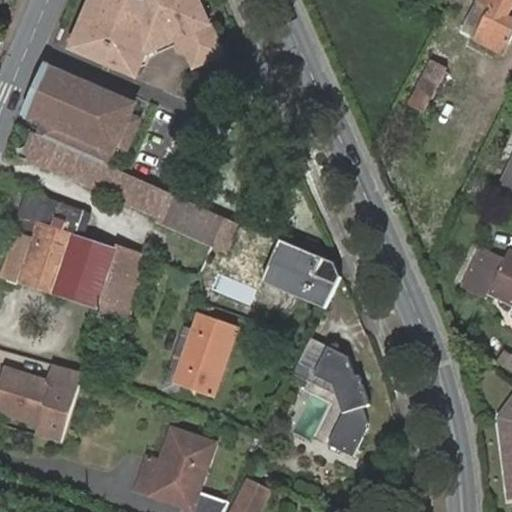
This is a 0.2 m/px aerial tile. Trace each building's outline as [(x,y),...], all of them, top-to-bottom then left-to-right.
[(181,37),(187,47),(195,65),(221,52),(199,0),(94,0),(74,48),(137,76),(146,53),(175,40),(181,37)] [(511,0),(480,0),(469,22),(480,28),(475,40),(504,54),(511,36),(511,17),(510,16),(511,10),(511,0)] [(445,29),(435,49),(451,56),(460,37),(445,29)] [(180,50),(187,47),(181,37),(175,40),(180,50)] [(451,56),(435,49),(411,102),(425,109),(451,56)] [(43,137),(60,144),(107,165),(115,148),(117,143),(129,148),(136,131),(140,121),(129,115),(132,107),(48,70),(30,112),(50,121),(43,137)] [(161,216),(171,192),(120,170),(107,165),(60,144),(49,168),(161,216)] [(511,161),(500,186),(511,191),(511,161)] [(6,275),(104,309),(103,310),(130,319),(152,256),(119,245),(116,250),(78,237),(87,211),(33,193),(6,275)] [(327,308),(343,276),(338,264),(284,241),(265,283),(327,308)] [(462,288),(469,292),(488,254),(480,250),(462,288)] [(511,253),(509,252),(504,261),(488,294),(511,305),(511,253)] [(486,299),(488,294),(504,261),(488,254),(469,292),(486,299)] [(176,383),(184,386),(215,397),(239,327),(202,313),(195,332),(176,383)] [(181,395),(184,386),(176,383),(195,332),(186,329),(164,389),(181,395)] [(368,422),(363,406),(370,403),(360,376),(355,377),(347,358),(311,341),(292,378),(306,386),(310,378),(333,389),(342,416),(323,448),(350,461),(368,429),(368,422)] [(47,382),(7,370),(0,393),(0,410),(41,423),(37,436),(59,443),(82,375),(52,364),(47,382)] [(511,401),(501,416),(511,496),(511,495),(511,401)] [(191,511),(226,511),(230,504),(200,493),(216,443),(173,429),(161,464),(146,459),(135,490),(193,509),(191,511)] [(259,511),(270,492),(249,482),(233,511),(259,511)]
